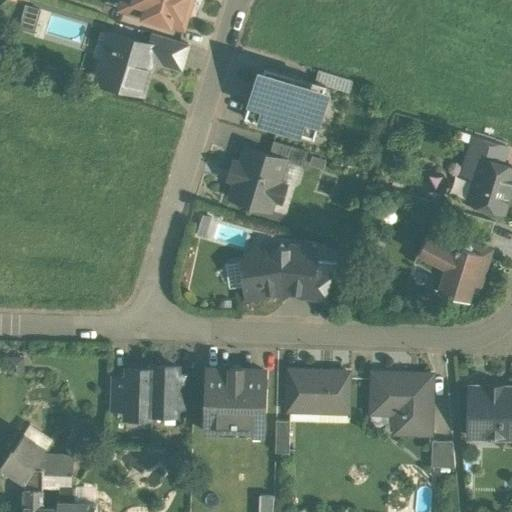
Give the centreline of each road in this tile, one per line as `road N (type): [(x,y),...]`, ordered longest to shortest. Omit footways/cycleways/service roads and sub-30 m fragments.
road 1 (residential): [(147,327),(466,339),(496,330),(511,312)]
road 2 (residential): [(237,0),(152,270),(147,327)]
road 3 (residential): [(0,324),(147,327)]
